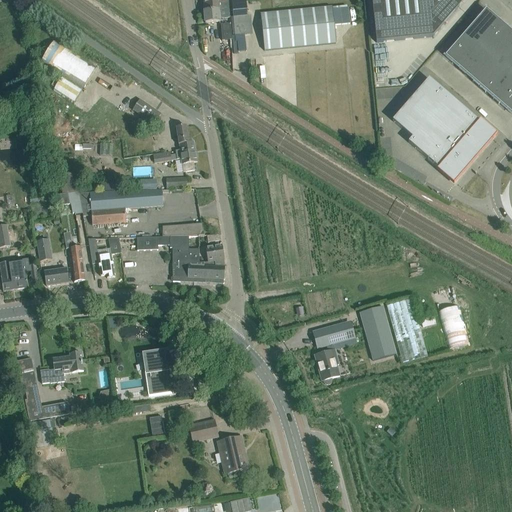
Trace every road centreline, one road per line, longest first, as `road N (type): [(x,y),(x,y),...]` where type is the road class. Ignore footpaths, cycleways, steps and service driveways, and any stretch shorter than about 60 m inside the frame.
road 1 (unclassified): [(209,126),(33,0)]
road 2 (unclassified): [(224,334),(235,292),(209,126)]
road 3 (unclassified): [(312,511),(277,392),(255,358),(224,334)]
road 4 (unclassified): [(209,126),(185,0)]
road 5 (unclassified): [(0,314),(125,302)]
